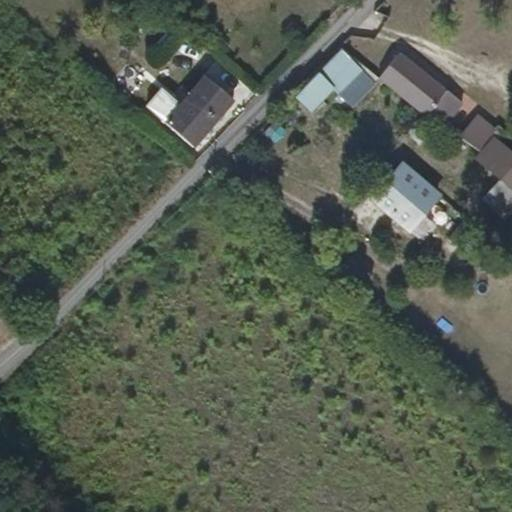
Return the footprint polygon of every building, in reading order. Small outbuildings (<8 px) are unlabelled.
[(358,63),(343,49),(296,96),(312,111),(342,79),(358,63)] [(377,77),(446,126),(465,102),(402,50),(377,77)] [(358,63),(342,79),(355,91),(370,75),(358,63)] [(188,96),(216,120),(234,100),(207,76),(188,96)] [(149,107),(166,122),(188,96),(179,88),(171,96),(163,90),(149,107)] [(188,96),(166,122),(194,146),(216,120),(188,96)] [(480,151),(494,134),(467,110),(453,127),(480,151)] [(511,178),(511,149),(494,134),(480,151),(476,156),(509,182),(511,178)] [(373,196),(411,228),(424,213),(420,210),(434,193),(415,176),(418,173),(410,165),(405,169),(400,165),(373,196)] [(305,192),(304,203),(328,205),(329,194),(305,192)]
